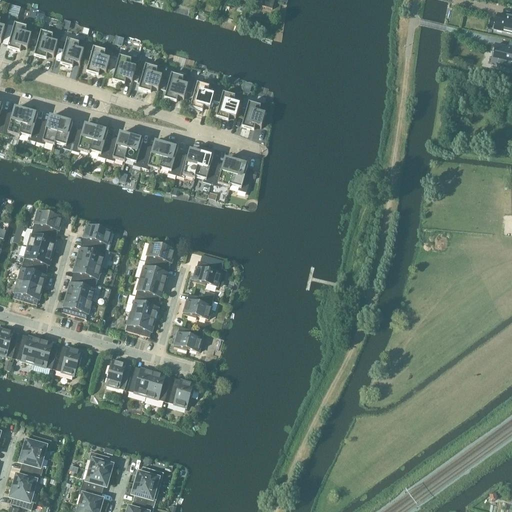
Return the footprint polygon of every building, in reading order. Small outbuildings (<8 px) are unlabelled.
[(264,0),(262,8),(272,11),(275,0),(264,0)] [(511,17),(498,15),(494,32),(511,36),(511,17)] [(22,28),(14,26),(7,50),(19,54),(21,49),(27,51),(26,51),(27,51),(31,38),(33,28),(23,25),(22,28)] [(49,36),(41,33),(34,58),(46,61),(47,57),(53,58),(53,59),(57,45),(60,36),(50,33),(49,36)] [(75,44),(67,41),(60,66),(72,70),(73,65),(79,66),(79,67),(80,67),(83,53),(86,44),(76,41),(75,44)] [(492,57),(490,65),(496,67),(511,70),(511,50),(495,47),(496,47),(495,46),(493,55),(492,54),(491,57),(492,57)] [(102,49),(101,52),(93,50),(86,74),(98,78),(99,73),(105,75),(106,75),(110,62),(109,61),(112,52),(102,49)] [(136,70),(135,70),(138,60),(128,57),(127,60),(119,58),(112,83),(124,86),(126,81),(131,83),(131,84),(132,84),(136,70)] [(162,79),(161,79),(164,69),(154,66),(153,69),(145,67),(138,91),(150,95),(152,90),(157,92),(158,93),(162,79)] [(188,88),(187,88),(190,78),(180,75),(179,78),(171,76),(164,100),(176,104),(177,99),(183,101),(184,102),(188,88)] [(190,110),(202,113),(203,108),(209,110),(209,111),(210,111),(213,97),(216,87),(206,85),(205,87),(197,85),(190,110)] [(239,107),(242,97),(231,94),(231,97),(223,95),(216,119),(228,123),(229,118),(235,120),(239,107)] [(248,104),(241,129),(253,132),(255,128),(261,129),(260,130),(261,130),(265,116),(267,107),(257,104),(256,107),(248,104)] [(10,136),(19,138),(26,112),(25,114),(18,112),(15,111),(15,110),(14,110),(12,115),(7,114),(1,136),(9,138),(10,136)] [(28,142),(36,144),(42,122),(36,121),(38,115),(26,112),(19,138),(19,139),(20,137),(28,139),(28,142)] [(464,113),(462,122),(470,124),(472,115),(464,113)] [(45,144),(54,147),(61,120),(60,122),(50,119),(50,118),(49,118),(48,124),(42,122),(36,144),(44,147),(45,144)] [(63,150),(71,153),(77,131),(71,129),(73,124),(61,120),(54,147),(55,145),(63,148),(63,150)] [(80,153),(89,155),(96,129),(95,131),(85,128),(85,127),(84,127),(83,132),(77,131),(71,153),(79,155),(80,153)] [(98,159),(106,161),(112,139),(106,137),(108,132),(96,129),(89,155),(89,156),(90,154),(98,156),(98,159)] [(115,161),(124,164),(131,137),(130,139),(120,136),(120,135),(119,135),(118,141),(112,139),(106,161),(114,164),(115,161)] [(133,167),(141,170),(147,147),(141,146),(143,141),(131,137),(124,164),(125,162),(133,165),(133,167)] [(150,170),(159,172),(166,146),(165,148),(155,144),(154,144),(153,149),(147,147),(141,170),(149,172),(150,170)] [(168,176),(176,178),(182,156),(176,154),(178,149),(166,146),(159,172),(160,171),(168,173),(168,176)] [(185,178),(194,181),(201,154),(200,156),(190,153),(190,152),(189,152),(188,158),(182,156),(176,178),(184,180),(185,178)] [(203,184),(211,186),(217,164),(211,163),(213,158),(201,154),(194,181),(195,179),(203,181),(203,184)] [(220,187),(229,189),(236,163),(236,162),(235,164),(225,161),(224,161),(223,166),(217,164),(211,186),(219,189),(220,187)] [(236,163),(229,189),(230,189),(230,187),(238,190),(238,193),(246,195),(252,173),(247,171),(248,166),(236,163)] [(38,213),(33,231),(57,238),(62,220),(38,213)] [(87,227),(82,245),(106,252),(111,234),(87,227)] [(33,231),(28,249),(52,255),(57,238),(33,231)] [(106,252),(82,245),(77,263),(101,269),(106,252)] [(150,246),(145,263),(169,270),(174,252),(150,246)] [(28,249),(23,266),(47,273),(52,255),(28,249)] [(77,263),(72,280),(96,287),(101,269),(77,263)] [(145,263),(140,281),(164,288),(169,270),(145,263)] [(206,286),(217,289),(222,271),(198,264),(192,284),(205,288),(206,286)] [(23,266),(18,283),(42,290),(47,273),(23,266)] [(72,280),(67,297),(91,304),(96,287),(72,280)] [(140,281),(135,298),(159,305),(164,288),(140,281)] [(42,290),(18,283),(13,301),(37,308),(42,290)] [(197,319),(207,322),(213,303),(189,296),(183,317),(196,321),(197,319)] [(91,304),(67,297),(62,315),(86,322),(91,304)] [(130,315),(154,322),(159,305),(135,298),(130,315)] [(154,322),(130,315),(125,333),(149,340),(154,322)] [(187,353),(187,351),(198,354),(203,336),(179,329),(174,349),(187,353)] [(0,357),(12,360),(19,337),(0,331),(0,357)] [(40,343),(22,338),(16,362),(33,367),(40,343)] [(40,343),(33,367),(51,372),(58,348),(40,343)] [(55,373),(74,378),(77,367),(79,368),(82,355),(62,349),(55,373)] [(106,387),(124,393),(131,369),(111,363),(107,376),(109,376),(106,387)] [(128,394),(146,399),(153,375),(135,370),(128,394)] [(153,375),(146,399),(164,404),(171,380),(153,375)] [(168,405),(186,410),(189,399),(191,400),(195,387),(175,381),(168,405)] [(23,454),(43,460),(45,450),(49,451),(51,443),(30,437),(27,448),(25,447),(23,454)] [(20,472),(41,478),(43,470),(40,469),(43,460),(23,454),(21,460),(23,461),(20,472)] [(112,460),(91,454),(89,462),(92,463),(89,473),(109,478),(111,472),(109,471),(112,460)] [(137,479),(135,486),(155,492),(158,493),(161,483),(163,475),(142,469),(139,480),(137,479)] [(41,478),(20,472),(17,483),(15,482),(13,489),(33,494),(36,484),(39,485),(41,478)] [(83,482),(81,489),(102,495),(105,484),(107,485),(109,478),(89,473),(86,483),(83,482)] [(155,492),(135,486),(134,492),(136,493),(133,504),(154,510),(156,502),(158,493),(155,492)] [(30,504),(33,494),(13,489),(11,495),(13,496),(10,506),(29,511),(31,511),(33,505),(30,504)] [(82,497),(79,507),(95,511),(99,511),(101,506),(99,506),(102,495),(81,489),(79,496),(82,497)]
